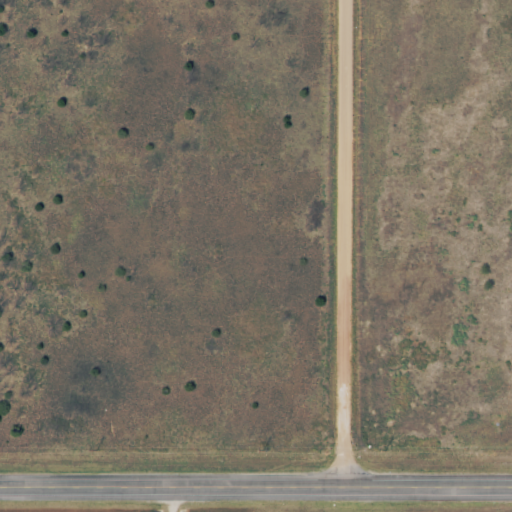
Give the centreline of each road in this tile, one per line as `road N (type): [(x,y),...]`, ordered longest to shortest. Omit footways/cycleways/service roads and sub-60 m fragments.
road 1 (primary): [(0,488),(511,486)]
road 2 (residential): [(348,486),(346,0)]
